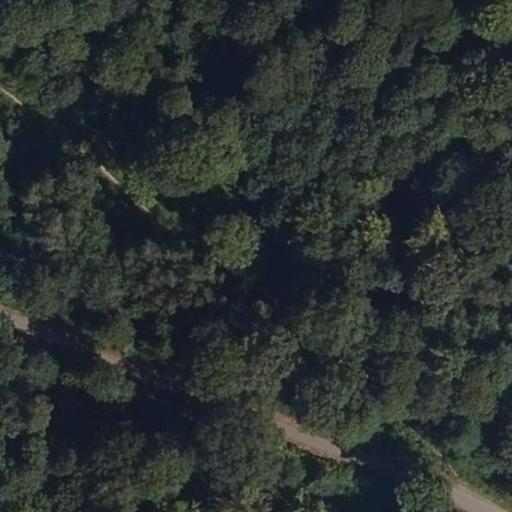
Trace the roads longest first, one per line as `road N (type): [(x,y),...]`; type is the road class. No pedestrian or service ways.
road 1 (track): [(470,511),(0,314)]
road 2 (unknown): [(0,73),(232,275)]
road 3 (unknown): [(232,275),(511,240)]
